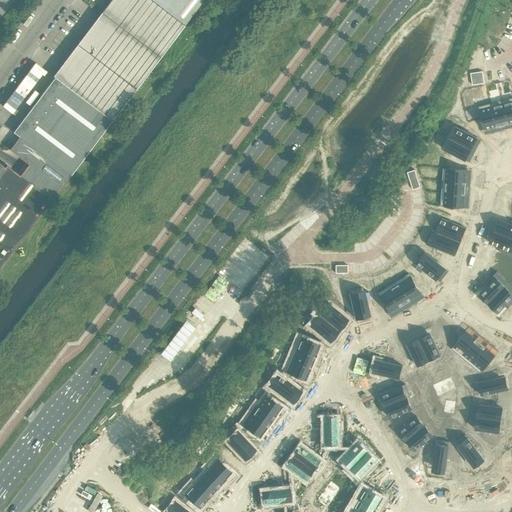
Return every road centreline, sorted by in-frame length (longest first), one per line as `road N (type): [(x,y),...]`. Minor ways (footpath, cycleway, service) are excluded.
road 1 (residential): [(459,0),(421,91),(304,242),(188,375),(85,464),(56,511)]
road 2 (secondary): [(13,511),(401,0)]
road 3 (secondary): [(369,0),(0,487)]
